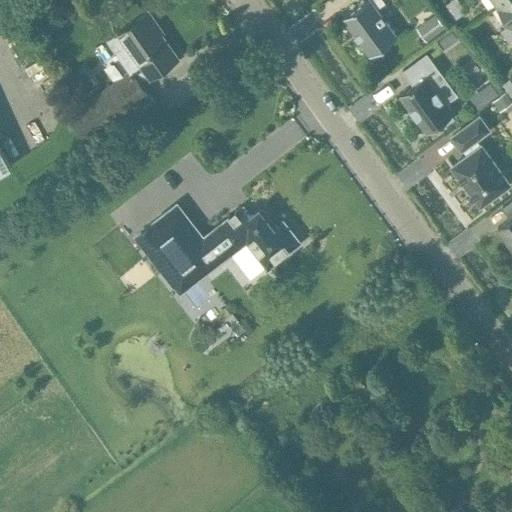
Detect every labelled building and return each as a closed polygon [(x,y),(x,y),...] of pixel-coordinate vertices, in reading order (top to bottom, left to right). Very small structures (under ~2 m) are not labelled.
[(366,0),(343,17),(371,55),(397,36),(376,8),(385,2),(382,0),(366,0)] [(451,0),(446,4),(451,11),(461,4),(458,0),(451,0)] [(500,31),(511,45),(511,44),(511,0),(506,0),(499,5),(511,22),(500,31)] [(461,4),(451,11),(456,18),(466,11),(461,4)] [(414,26),(425,40),(444,26),(434,11),(414,26)] [(69,115),(88,141),(129,112),(139,127),(161,111),(141,82),(149,76),(150,78),(178,58),(162,35),(164,34),(149,13),(108,41),(130,72),(69,115)] [(427,132),(427,133),(441,122),(444,126),(455,118),(453,114),(456,112),(455,111),(454,112),(431,80),(442,72),(428,52),(404,70),(414,84),(399,95),(400,95),(427,131),(427,132)] [(471,60),(460,66),(471,86),(482,80),(471,60)] [(511,75),(501,87),(511,97),(511,75)] [(452,166),(480,205),(510,184),(481,145),(476,139),(489,129),(479,117),(453,136),(462,149),(465,147),(469,154),(452,166)] [(0,147),(0,173),(11,167),(0,147)] [(497,228),(511,248),(511,200),(502,207),(510,219),(497,228)] [(206,272),(221,261),(204,239),(177,205),(137,236),(164,271),(190,251),(206,272)] [(204,239),(221,261),(247,240),(268,267),(300,243),(283,222),(274,229),(260,210),(251,217),(244,208),(204,239)]
